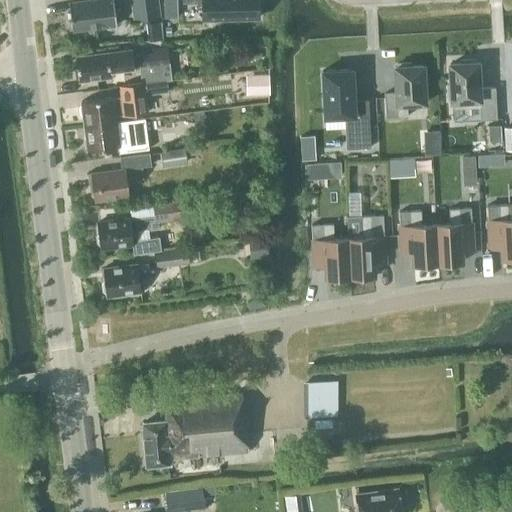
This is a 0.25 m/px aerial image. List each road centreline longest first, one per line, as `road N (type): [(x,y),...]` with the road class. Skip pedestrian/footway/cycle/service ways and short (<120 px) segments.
road 1 (tertiary): [(64,374),(16,0)]
road 2 (residential): [(289,320),(511,289)]
road 3 (tertiary): [(81,511),(64,374)]
